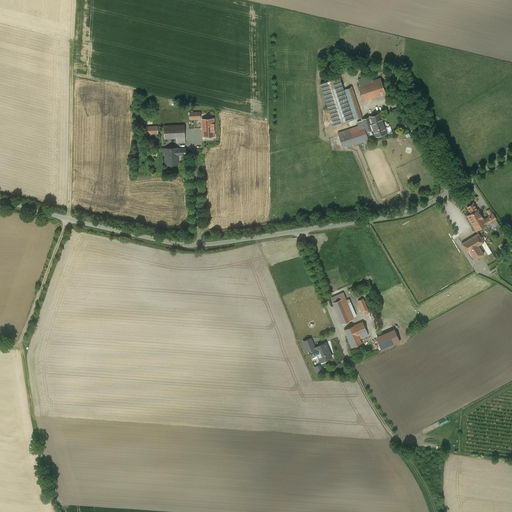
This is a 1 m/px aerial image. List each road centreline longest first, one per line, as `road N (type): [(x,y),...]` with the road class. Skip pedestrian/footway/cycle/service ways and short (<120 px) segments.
road 1 (unclassified): [(0,198),(198,243),(404,212),(511,152)]
road 2 (track): [(436,511),(349,362)]
road 3 (track): [(65,216),(21,340),(0,343)]
